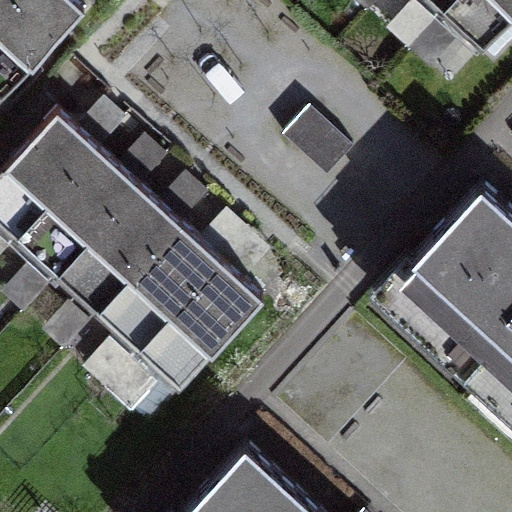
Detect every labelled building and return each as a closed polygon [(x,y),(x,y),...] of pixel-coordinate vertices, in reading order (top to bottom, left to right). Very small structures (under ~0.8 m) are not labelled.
[(0,0),(0,98),(1,99),(91,0),(0,0)] [(511,0),(415,0),(487,63),(511,34),(511,0)] [(314,95),(284,122),(322,164),(353,137),(314,95)] [(92,127),(58,97),(0,161),(0,230),(179,389),(271,286),(240,258),(217,238),(172,198),(133,163),(92,127)] [(511,374),(511,209),(476,177),(394,264),(511,374)] [(318,511),(257,456),(205,511),(318,511)]
